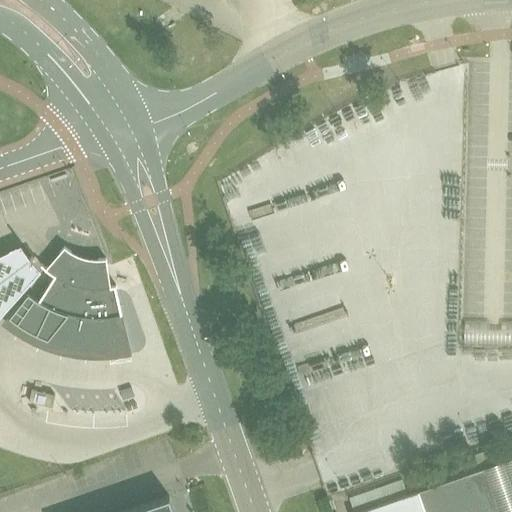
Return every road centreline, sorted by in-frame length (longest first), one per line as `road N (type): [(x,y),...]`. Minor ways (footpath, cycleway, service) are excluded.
road 1 (tertiary): [(252,511),(113,138)]
road 2 (unclassified): [(113,138),(199,107),(330,31),(453,0)]
road 3 (tertiary): [(113,138),(2,3)]
